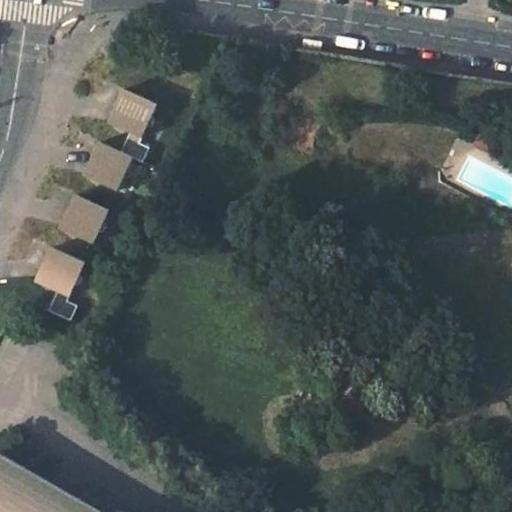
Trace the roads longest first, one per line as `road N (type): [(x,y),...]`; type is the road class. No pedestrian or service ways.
road 1 (unclassified): [(207,0),(511,45)]
road 2 (unclassified): [(0,150),(16,110),(27,0)]
